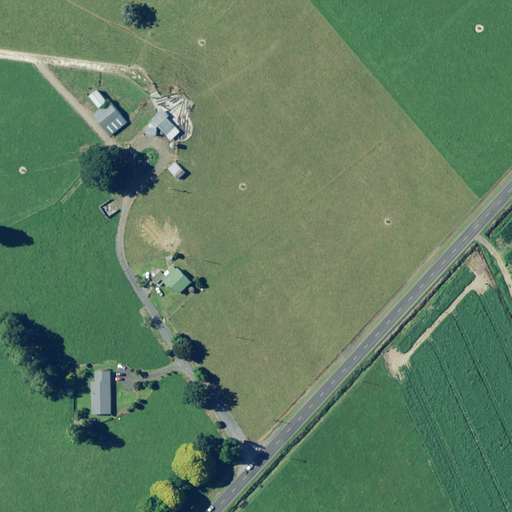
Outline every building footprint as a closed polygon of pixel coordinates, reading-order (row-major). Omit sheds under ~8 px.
[(102,110),(110,103),(99,90),(91,96),(102,110)] [(110,103),(102,110),(95,115),(112,137),(128,124),(111,102),(110,103)] [(153,121),(152,123),(153,124),(146,131),(150,135),(167,136),(172,141),(181,132),(163,112),(153,121)] [(187,173),(177,163),(170,170),(180,180),(187,173)] [(113,207),(108,200),(99,206),(107,219),(119,211),(116,206),(113,207)] [(174,287),(180,295),(187,288),(192,284),(193,283),(176,264),(171,268),(166,273),(163,270),(154,279),(159,284),(164,280),(172,289),(174,287)] [(113,382),(117,382),(117,374),(112,374),(112,372),(97,372),(97,382),(93,383),(94,415),(113,415),(113,382)]
